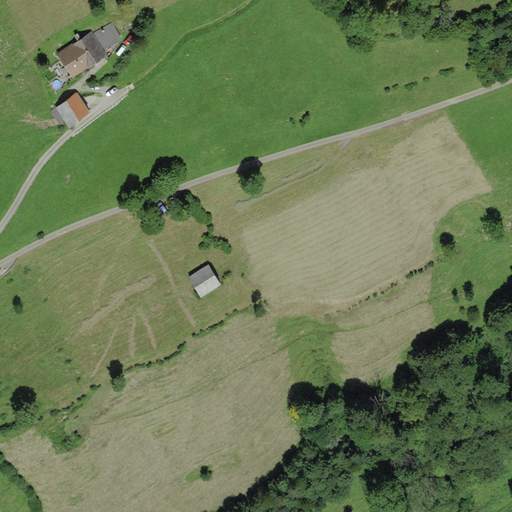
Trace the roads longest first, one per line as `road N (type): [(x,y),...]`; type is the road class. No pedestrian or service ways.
road 1 (track): [(0,264),(201,177),(511,81)]
road 2 (track): [(91,121),(50,152),(0,220)]
